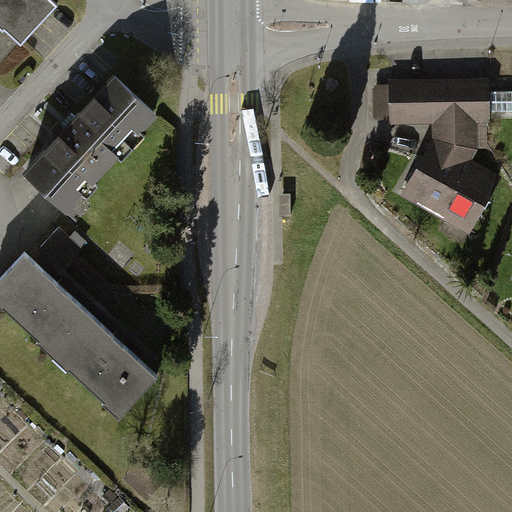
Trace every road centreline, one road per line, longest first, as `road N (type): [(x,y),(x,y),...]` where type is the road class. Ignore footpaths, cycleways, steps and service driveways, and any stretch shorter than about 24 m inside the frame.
road 1 (secondary): [(230,28),(234,511)]
road 2 (residential): [(230,28),(511,28)]
